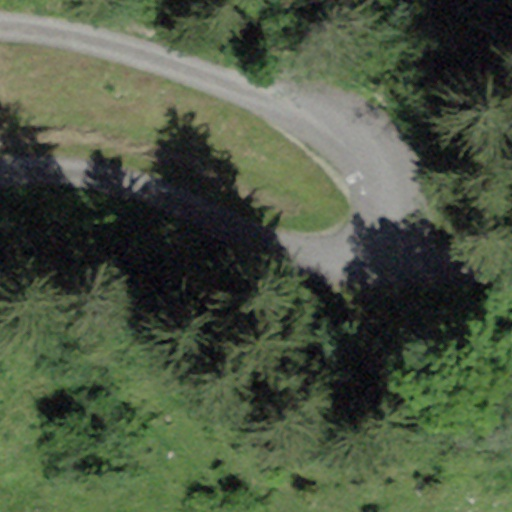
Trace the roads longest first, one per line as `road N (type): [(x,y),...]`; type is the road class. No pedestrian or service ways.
road 1 (track): [(0,34),(98,42),(261,97),(359,154),(392,219)]
road 2 (track): [(392,219),(361,258),(298,248),(68,173),(0,181)]
road 3 (track): [(511,253),(429,250),(392,219)]
